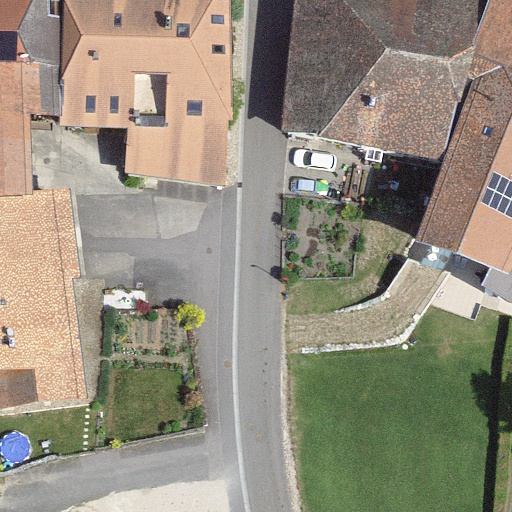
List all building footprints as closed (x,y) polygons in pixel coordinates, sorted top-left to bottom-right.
[(0,0),(0,64),(61,65),(58,0),(0,0)] [(126,175),(227,186),(227,121),(233,122),(229,0),(58,0),(61,65),(63,117),(63,126),(129,129),(126,175)] [(296,0),(284,134),(438,169),(489,0),(296,0)] [(511,0),(489,0),(438,169),(415,242),(511,274),(511,272),(511,0)] [(0,64),(0,411),(87,400),(73,279),(82,278),(70,190),(34,190),(32,115),(63,117),(61,65),(0,64)]
